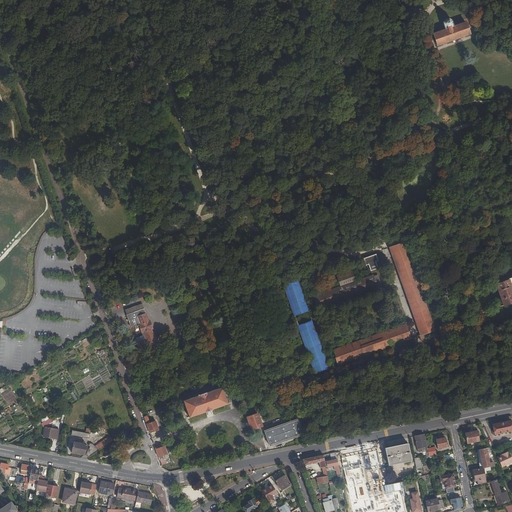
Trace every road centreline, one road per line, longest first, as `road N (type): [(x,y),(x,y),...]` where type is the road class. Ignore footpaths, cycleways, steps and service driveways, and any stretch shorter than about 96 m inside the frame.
road 1 (secondary): [(167,478),(0,448)]
road 2 (secondary): [(452,420),(291,454)]
road 3 (secondary): [(291,454),(167,478)]
